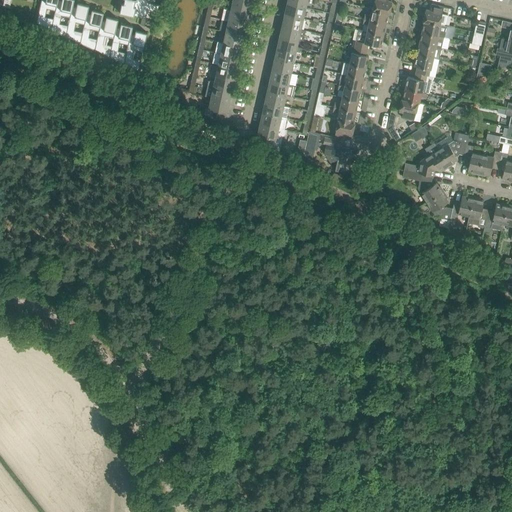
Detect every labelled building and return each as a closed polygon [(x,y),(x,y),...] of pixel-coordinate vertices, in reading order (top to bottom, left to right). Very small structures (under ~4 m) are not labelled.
[(41,0),(36,22),(51,30),(58,0),(41,0)] [(73,6),(74,0),(58,0),(51,30),(66,36),(73,6)] [(160,5),(146,1),(139,0),(124,0),(123,4),(122,3),(120,12),(142,17),(146,18),(142,17),(144,9),(158,12),(160,5)] [(238,0),(232,0),(231,10),(249,14),(252,3),(238,0)] [(372,9),(389,13),(392,1),(388,0),(387,0),(374,0),(373,9),(372,9)] [(87,13),(89,5),(77,3),(76,7),(73,6),(66,36),(80,43),(87,13)] [(287,3),(284,14),(303,18),(306,7),(287,3)] [(439,24),(443,7),(431,4),(430,5),(429,8),(430,9),(430,10),(426,9),(423,20),(446,26),(446,25),(439,24)] [(102,20),(104,12),(92,9),(91,14),(87,13),(80,43),(95,50),(102,20)] [(364,14),(363,19),(386,24),(388,13),(389,13),(372,9),(370,16),(364,14)] [(231,10),(228,21),(247,25),(249,14),(231,10)] [(284,14),(282,25),(301,29),(303,18),(284,14)] [(116,26),(118,19),(106,16),(105,20),(102,20),(95,50),(110,57),(116,26)] [(368,24),(367,31),(383,35),(386,24),(363,19),(362,23),(368,24)] [(424,21),(422,32),(444,37),(446,26),(423,20),(423,21),(424,21)] [(511,22),(502,20),(501,26),(510,29),(508,39),(511,40),(511,22)] [(228,21),(226,32),(244,36),(247,25),(228,21)] [(131,33),(133,26),(121,23),(120,27),(116,26),(110,57),(124,64),(131,33)] [(476,32),(483,34),(485,25),(478,24),(476,32)] [(282,25),(279,36),(298,40),(303,41),(306,30),(301,29),(282,25)] [(487,27),(486,34),(493,36),(494,29),(487,27)] [(134,34),(131,33),(124,64),(139,71),(139,67),(141,60),(140,59),(140,60),(132,58),(134,49),(142,51),(143,52),(147,33),(135,30),(134,34)] [(356,40),(354,47),(366,49),(368,44),(381,46),(383,35),(367,31),(364,42),(356,40)] [(226,32),(223,42),(242,47),(244,36),(226,32)] [(441,48),(444,37),(422,32),(419,43),(435,47),(441,48)] [(476,32),(474,43),(481,45),(483,34),(476,32)] [(297,46),(298,40),(279,36),(277,47),(296,51),(302,52),(303,47),(297,46)] [(497,48),(495,55),(500,55),(497,69),(509,65),(510,58),(511,52),(511,51),(511,40),(508,39),(501,38),(499,49),(497,48)] [(217,41),(215,52),(221,53),(239,58),(242,47),(223,42),(217,41)] [(419,43),(417,54),(433,58),(439,59),(439,57),(441,48),(435,47),(419,43)] [(277,47),(275,58),(293,62),(296,51),(277,47)] [(352,52),(349,64),(366,67),(368,56),(365,55),(366,49),(354,47),(353,52),(352,52)] [(221,53),(218,64),(237,69),(239,58),(221,53)] [(435,76),(439,59),(433,58),(417,54),(414,66),(417,66),(416,72),(432,76),(435,76)] [(275,58),(272,69),(291,73),(293,62),(275,58)] [(314,60),(313,67),(317,68),(321,69),(323,61),(314,60)] [(486,67),(490,68),(492,64),(483,60),(480,68),(485,70),(486,67)] [(363,79),(366,67),(349,64),(343,62),(342,69),(341,74),(363,79)] [(218,64),(216,75),(235,79),(237,69),(218,64)] [(272,69),(270,80),(288,84),(291,73),(272,69)] [(408,77),(405,88),(421,91),(427,93),(428,93),(432,76),(416,72),(414,78),(408,77)] [(341,74),(338,84),(361,90),(363,79),(341,74)] [(476,78),(475,81),(485,84),(487,74),(476,78)] [(232,90),(235,79),(216,75),(215,81),(209,80),(208,85),(213,86),(232,90)] [(312,78),(310,89),(312,89),(316,90),(319,79),(315,79),(312,78)] [(270,80),(267,91),(286,95),(291,96),(293,85),(288,84),(270,80)] [(343,90),(342,97),(358,101),(361,90),(338,84),(337,89),(343,90)] [(190,85),(189,92),(196,94),(197,87),(194,86),(190,85)] [(213,86),(211,97),(230,101),(232,90),(213,86)] [(401,99),(419,103),(420,96),(426,97),(427,93),(421,91),(405,88),(403,99),(402,99),(401,99)] [(267,91),(265,102),(283,106),(286,95),(267,91)] [(211,97),(208,108),(205,108),(204,114),(216,119),(218,111),(227,113),(230,101),(211,97)] [(356,112),(358,101),(342,97),(340,104),(334,102),(333,107),(356,112)] [(441,103),(440,108),(443,108),(454,99),(447,98),(441,103)] [(399,110),(403,111),(402,117),(415,120),(419,103),(401,99),(399,110)] [(290,107),(283,106),(265,102),(262,113),(287,118),(290,107)] [(337,119),(342,120),(354,123),(353,123),(354,120),(356,112),(333,107),(333,111),(338,112),(337,119)] [(262,113),(260,120),(260,123),(285,129),(287,120),(287,118),(262,113)] [(390,114),(388,120),(387,127),(395,141),(400,137),(393,126),(395,120),(396,116),(390,114)] [(352,135),(354,123),(342,120),(337,119),(338,120),(334,137),(346,140),(348,134),(352,135)] [(285,129),(260,123),(257,135),(266,137),(265,143),(279,150),(282,136),(287,134),(288,130),(285,129)] [(427,127),(414,132),(417,139),(429,134),(427,127)] [(511,127),(509,127),(506,137),(501,136),(499,142),(511,145),(511,127)] [(453,140),(438,149),(449,166),(455,162),(454,161),(458,159),(454,154),(456,153),(464,155),(467,144),(469,135),(459,133),(457,140),(453,139),(453,140)] [(309,134),(308,142),(314,143),(316,135),(309,134)] [(349,148),(343,147),(344,141),(324,137),(323,143),(326,144),(324,152),(335,169),(344,171),(349,148)] [(405,162),(404,169),(433,176),(434,170),(437,168),(439,171),(442,169),(443,170),(449,166),(438,149),(434,142),(424,148),(428,155),(421,160),(415,159),(414,164),(405,162)] [(467,144),(464,155),(463,161),(469,163),(467,170),(472,171),(471,173),(478,174),(482,154),(472,152),(473,146),(467,144)] [(493,157),(482,154),(478,174),(485,176),(485,174),(489,175),(491,167),(497,169),(501,152),(495,151),(493,157)] [(505,180),(511,181),(511,161),(506,160),(507,154),(501,152),(497,169),(503,170),(502,178),(506,179),(505,180)] [(404,169),(402,176),(419,180),(418,188),(427,202),(444,191),(440,185),(438,186),(436,183),(430,186),(433,176),(404,169)] [(427,202),(433,211),(436,216),(441,217),(439,225),(448,227),(450,218),(452,208),(446,207),(445,208),(443,205),(448,202),(446,198),(447,197),(444,191),(427,202)] [(453,204),(452,208),(450,218),(456,220),(458,214),(469,216),(473,196),(466,195),(466,196),(462,195),(460,205),(453,204)] [(475,224),(484,226),(488,212),(482,210),(484,200),(480,199),(480,198),(473,196),(469,216),(475,217),(474,222),(475,224)] [(494,213),(488,212),(484,226),(483,231),(490,232),(491,228),(501,230),(503,224),(507,204),(500,202),(500,204),(496,203),(494,213)] [(511,232),(511,238),(511,205),(507,204),(503,224),(511,225),(511,232)]
